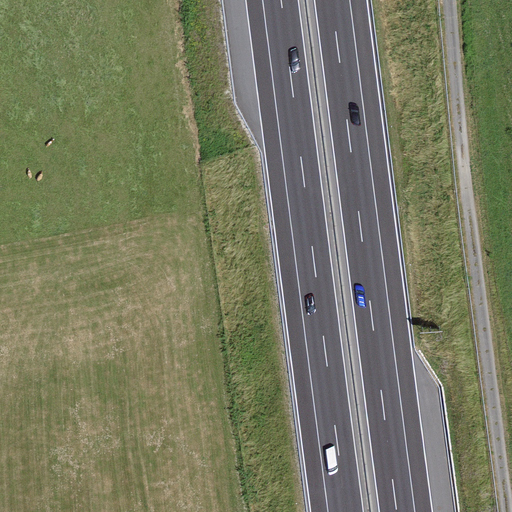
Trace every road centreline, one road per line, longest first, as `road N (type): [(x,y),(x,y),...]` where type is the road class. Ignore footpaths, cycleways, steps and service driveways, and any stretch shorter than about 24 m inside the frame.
road 1 (motorway): [(281,0),(346,511)]
road 2 (motorway): [(397,511),(332,0)]
road 3 (track): [(450,0),(508,511)]
